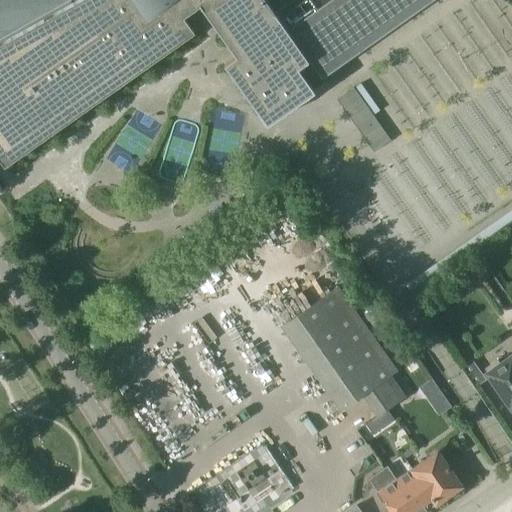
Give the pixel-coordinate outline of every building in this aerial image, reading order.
[(0,0),(0,158),(4,165),(24,151),(25,150),(26,150),(25,151),(26,152),(27,153),(194,31),(187,20),(183,15),(199,4),(236,55),(224,63),(267,124),(304,98),(315,91),(309,83),(320,75),(321,77),(337,67),(430,0),(0,0)] [(371,150),(388,139),(351,86),(335,97),(371,150)] [(303,353),(357,316),(335,286),(283,323),(303,353)] [(357,316),(303,353),(341,406),(361,392),(377,413),(403,394),(388,373),(394,368),(357,316)] [(485,369),(487,372),(486,373),(511,409),(511,407),(511,355),(499,364),(497,360),(485,369)] [(485,379),(472,360),(462,367),(475,386),(485,379)] [(387,409),(379,414),(386,424),(394,419),(387,409)] [(417,499),(425,511),(461,485),(436,449),(411,467),(428,491),(417,499)] [(428,491),(411,467),(396,478),(387,466),(369,479),(377,491),(392,511),(423,511),(425,511),(417,499),(428,491)]
